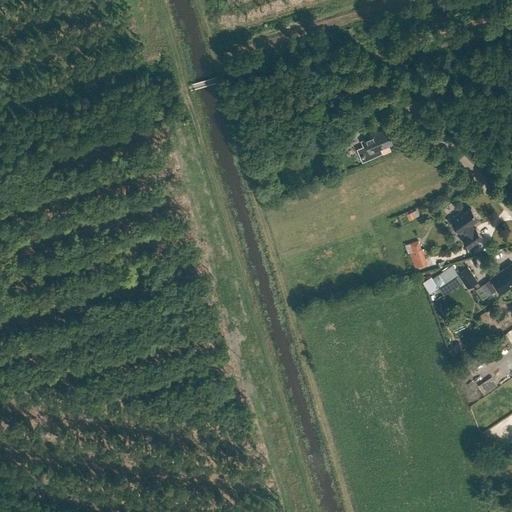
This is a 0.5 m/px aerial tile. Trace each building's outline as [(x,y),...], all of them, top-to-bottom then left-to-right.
[(326,82),(314,90),(317,95),(329,87),(326,82)] [(361,91),(353,83),(345,92),(343,90),(339,94),(338,93),(325,106),(338,118),(360,96),(358,94),(361,91)] [(293,109),(300,113),(304,105),(297,101),(293,109)] [(367,145),(361,147),(367,160),(382,153),(381,151),(380,150),(397,142),(391,127),(374,134),(373,133),(363,137),(367,145)] [(343,146),(356,140),(353,133),(340,139),(343,146)] [(460,233),(463,231),(466,235),(462,238),(469,248),(483,238),(476,228),(474,229),(471,225),(479,218),(471,208),(464,213),(463,210),(450,220),(460,233)] [(417,210),(407,214),(410,220),(419,216),(417,210)] [(412,252),(416,262),(417,267),(427,263),(422,248),(412,252)] [(462,260),(454,262),(460,271),(457,272),(468,288),(478,281),(468,265),(466,266),(462,260)] [(491,279),(486,282),(493,292),(498,289),(501,294),(511,286),(511,264),(505,270),(503,269),(490,278),(491,279)] [(441,300),(439,303),(439,306),(442,309),(445,308),(447,306),(447,302),(444,300),(441,300)] [(466,354),(460,343),(458,344),(458,343),(450,346),(452,349),(449,351),(454,360),(466,354)] [(477,384),(484,393),(497,384),(491,374),(477,384)]
